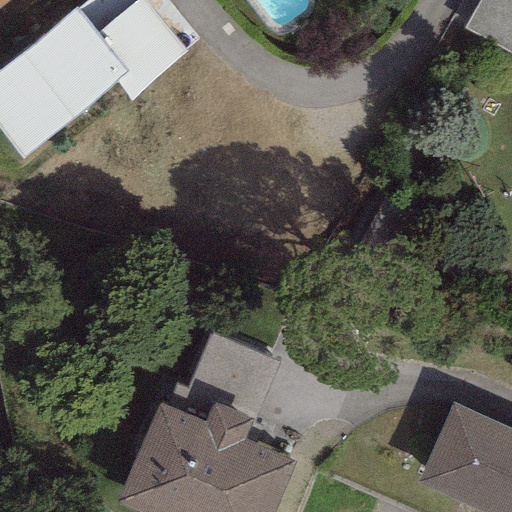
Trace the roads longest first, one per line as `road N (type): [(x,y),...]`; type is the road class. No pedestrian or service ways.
road 1 (residential): [(455,0),(420,57),(387,85),(336,104),(294,105),(256,85),(179,0)]
road 2 (unknown): [(290,400),(366,371),(410,370),(471,379),(511,396)]
